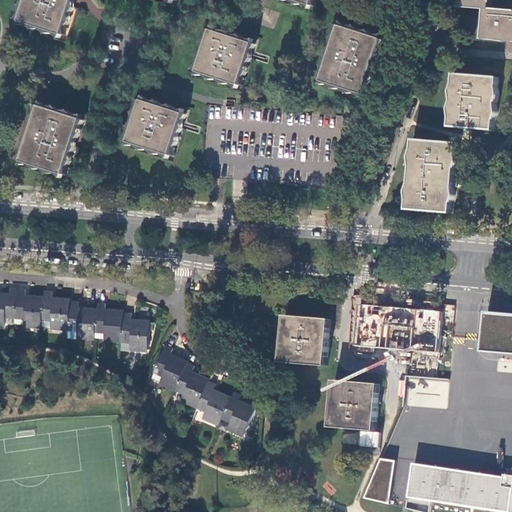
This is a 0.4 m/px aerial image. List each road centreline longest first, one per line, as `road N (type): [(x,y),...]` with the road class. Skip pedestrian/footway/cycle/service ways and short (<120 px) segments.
road 1 (residential): [(350,273),(342,370),(461,380),(469,282)]
road 2 (tertiary): [(366,236),(137,217)]
road 3 (residential): [(366,236),(436,48)]
road 4 (residential): [(178,305),(112,284),(0,275)]
road 5 (tertiary): [(183,259),(350,273)]
road 6 (unclassified): [(78,212),(127,62)]
road 7 (tertiary): [(0,244),(137,255)]
